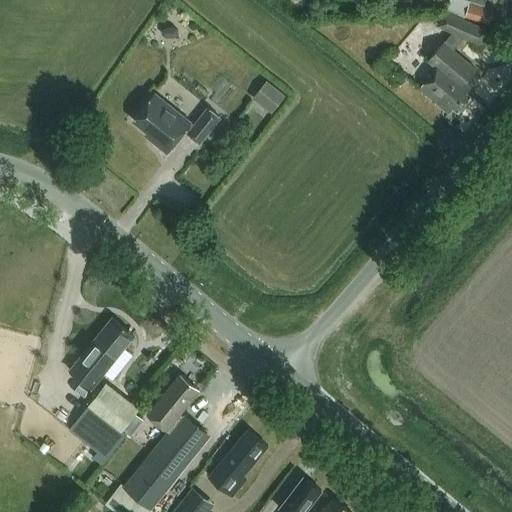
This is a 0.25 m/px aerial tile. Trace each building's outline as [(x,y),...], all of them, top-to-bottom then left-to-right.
[(489,23),(493,9),(470,2),(466,16),(489,23)] [(445,41),(444,41),(428,59),(437,67),(420,87),(449,112),(454,107),(459,110),(471,96),(467,92),(471,87),(466,82),(477,69),(454,49),(465,36),(480,43),(487,28),(447,11),(440,25),(454,31),(445,41)] [(394,82),(403,72),(385,55),(375,65),(394,82)] [(286,94),(268,80),(253,97),(272,112),(286,94)] [(153,140),(167,151),(185,130),(200,142),(221,116),(208,106),(195,124),(155,93),(134,120),(155,137),(153,140)] [(134,334),(113,317),(81,356),(82,357),(71,370),(91,386),(134,334)] [(183,416),(180,413),(200,389),(181,373),(148,414),(170,432),(157,449),(179,466),(206,432),(184,415),(183,416)] [(124,427),(140,407),(108,381),(73,425),(108,453),(126,429),(124,427)] [(267,445),(247,429),(208,476),(231,496),(245,480),(241,476),(267,445)] [(304,511),(322,489),(304,476),(280,508),(285,511),(304,511)] [(186,495),(172,511),(200,511),(204,509),(186,495)] [(354,511),(333,496),(321,511),(354,511)]
